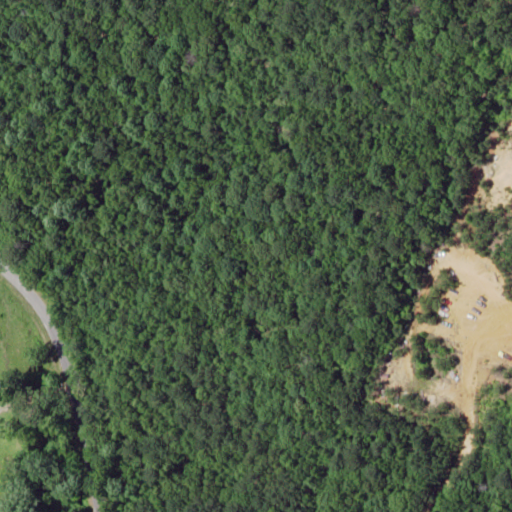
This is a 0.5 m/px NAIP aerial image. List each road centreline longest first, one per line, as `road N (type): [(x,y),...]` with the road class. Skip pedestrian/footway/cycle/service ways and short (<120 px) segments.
road 1 (residential): [(113,511),(84,364),(0,277)]
road 2 (residential): [(421,511),(502,359),(511,285)]
